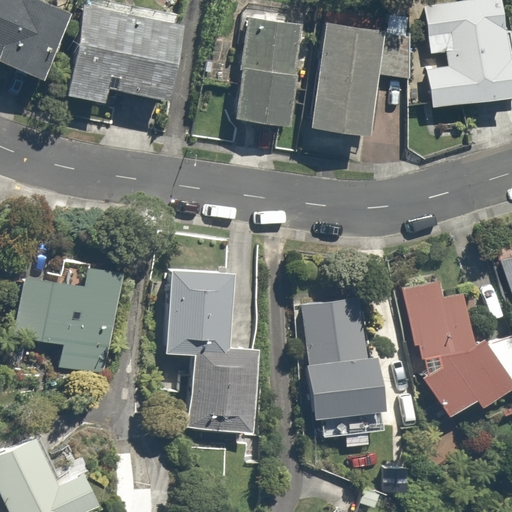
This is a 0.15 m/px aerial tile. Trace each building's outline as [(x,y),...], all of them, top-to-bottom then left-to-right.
[(0,0),(0,59),(28,72),(57,8),(39,0),(0,0)] [(160,17),(76,0),(75,0),(57,88),(96,96),(99,82),(145,91),(160,17)] [(497,40),(490,0),(415,0),(425,51),(437,49),(439,64),(419,68),(426,107),(511,91),(511,82),(504,38),(497,40)] [(375,19),(309,11),(298,118),(353,124),(359,70),(402,75),(406,35),(374,31),(375,19)] [(288,18),(232,14),(222,111),(278,117),(288,18)] [(511,253),(497,258),(506,292),(495,295),(502,319),(511,316),(511,253)] [(215,263),(152,263),(151,348),(177,349),(176,428),(237,429),(238,347),(213,346),(215,263)] [(75,275),(15,271),(11,333),(55,335),(53,370),(105,374),(112,266),(76,264),(75,275)] [(439,415),(487,384),(492,392),(511,379),(511,352),(498,331),(477,344),(471,334),(462,340),(446,272),(391,285),(411,372),(439,415)] [(300,415),(312,413),(315,435),(369,428),(365,398),(349,290),(291,298),(300,360),(292,361),(300,415)] [(47,480),(18,426),(0,435),(0,503),(4,511),(67,511),(88,501),(70,467),(47,480)]
